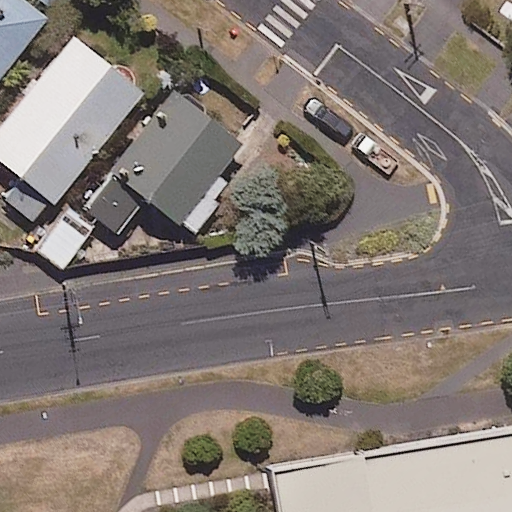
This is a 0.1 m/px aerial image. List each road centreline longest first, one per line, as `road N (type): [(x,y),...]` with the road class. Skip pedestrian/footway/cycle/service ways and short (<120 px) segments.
road 1 (tertiary): [(511,282),(0,353)]
road 2 (residential): [(277,0),(465,145),(493,199),(511,280)]
